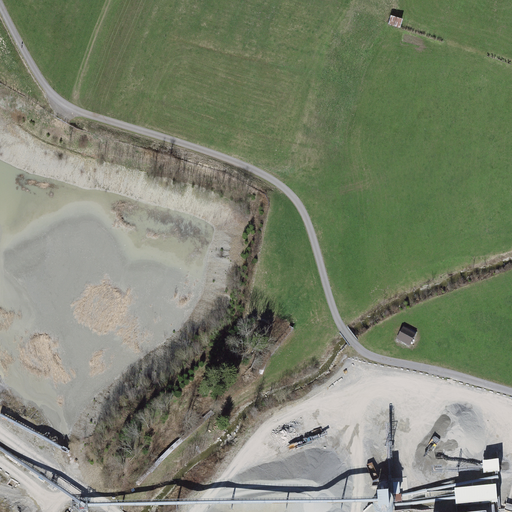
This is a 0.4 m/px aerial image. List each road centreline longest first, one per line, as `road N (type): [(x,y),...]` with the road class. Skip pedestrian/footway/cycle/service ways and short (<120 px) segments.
road 1 (residential): [(511,392),(360,350),(340,326),(304,214),(291,198),(260,174),(59,107),(32,74),(0,6)]
road 2 (track): [(354,511),(349,452),(329,407),(332,386),(356,369),(418,380),(452,400),(511,408)]
road 3 (track): [(113,511),(0,428)]
